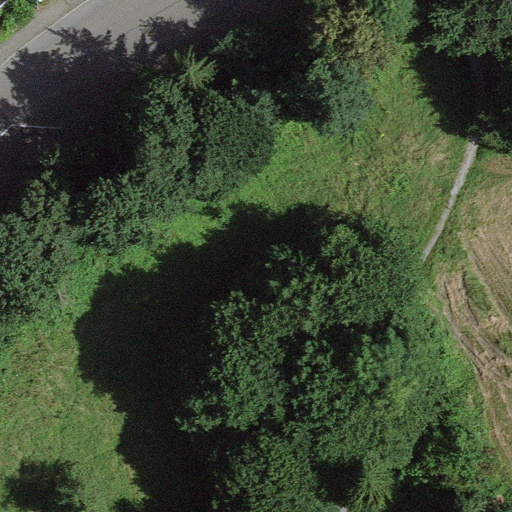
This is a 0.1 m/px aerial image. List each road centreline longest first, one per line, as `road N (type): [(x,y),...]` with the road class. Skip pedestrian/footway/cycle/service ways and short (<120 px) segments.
road 1 (track): [(210,496),(412,273),(470,178),(482,75),(452,0)]
road 2 (residential): [(0,124),(39,88),(183,0)]
